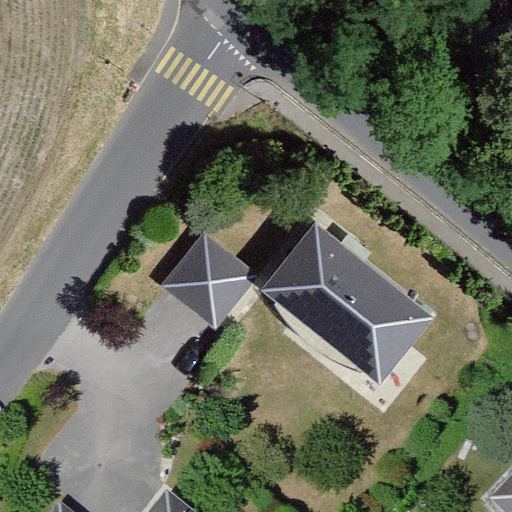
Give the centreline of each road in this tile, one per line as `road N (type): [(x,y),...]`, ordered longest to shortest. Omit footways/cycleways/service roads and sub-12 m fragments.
road 1 (unclassified): [(0,385),(242,1)]
road 2 (unknown): [(195,79),(425,295),(433,340),(388,389)]
road 3 (unclassified): [(242,1),(292,56),(511,247)]
